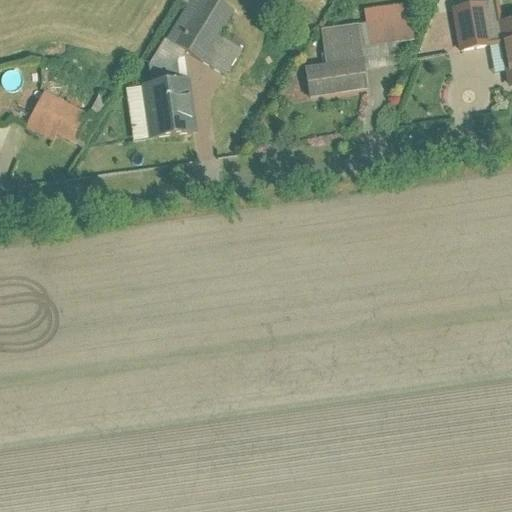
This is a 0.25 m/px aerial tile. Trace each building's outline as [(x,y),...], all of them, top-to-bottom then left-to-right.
[(235,13),(215,0),(193,0),(167,41),(185,51),(228,76),(247,45),(224,30),(235,13)] [(500,1),(455,9),(463,52),(508,45),(503,20),(500,1)] [(372,47),(419,39),(413,3),(366,10),(372,47)] [(511,72),(511,18),(503,20),(508,45),(511,72)] [(309,69),(313,97),(372,88),(362,24),(326,29),(331,65),(309,69)] [(154,65),(156,83),(183,80),(181,62),(185,51),(167,41),(154,65)] [(156,83),(146,85),(153,140),(199,134),(192,79),(183,80),(156,83)] [(89,114),(48,92),(30,126),(59,141),(62,136),(74,143),(89,114)]
